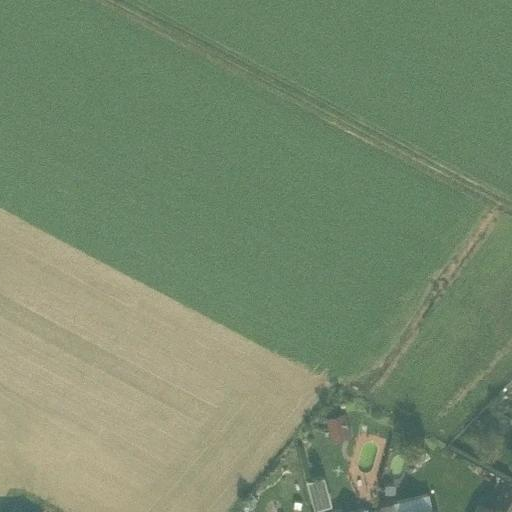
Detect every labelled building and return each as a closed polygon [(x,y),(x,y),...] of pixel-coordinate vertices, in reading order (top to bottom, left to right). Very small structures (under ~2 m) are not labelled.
[(351,432),(344,410),(326,416),(333,438),(351,432)] [(310,477),(314,505),(331,503),(327,474),(310,477)] [(498,501),(511,508),(511,481),(509,480),(498,501)] [(380,503),(382,511),(396,511),(394,500),(380,503)] [(499,511),(480,503),(475,511),(499,511)]
